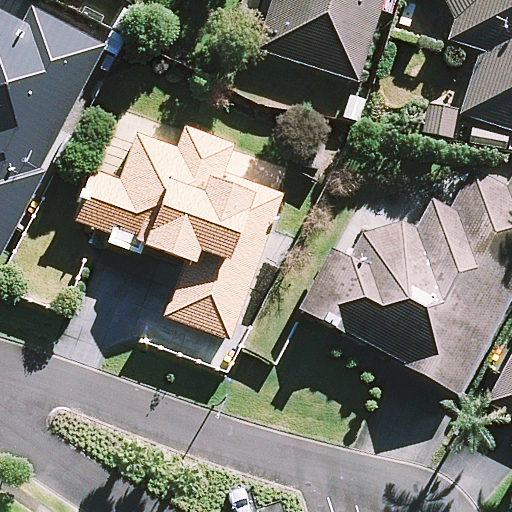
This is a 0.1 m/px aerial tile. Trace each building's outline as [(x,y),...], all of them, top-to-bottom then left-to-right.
[(269,0),(254,52),(357,82),(381,0),(269,0)] [(440,57),(446,38),(478,47),(457,116),(511,132),(511,0),(409,0),(406,14),(397,44),(440,57)] [(26,8),(21,17),(0,6),(0,249),(101,46),(26,8)] [(341,132),(312,123),(295,175),(325,185),(341,132)] [(72,221),(106,233),(103,242),(135,254),(138,245),(183,262),(163,316),(226,340),(279,199),(241,185),(252,155),(182,129),(173,151),(134,136),(116,183),(90,173),(72,221)] [(511,189),(465,178),(448,209),(426,200),(413,226),(358,230),(344,257),(331,249),(298,311),(458,396),(511,293),(511,189)] [(511,350),(483,404),(511,419),(511,350)]
